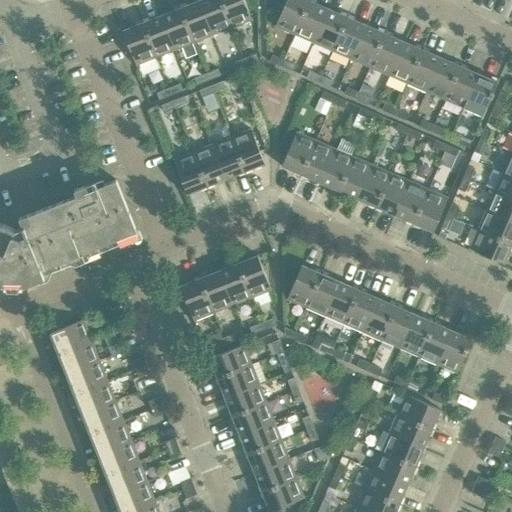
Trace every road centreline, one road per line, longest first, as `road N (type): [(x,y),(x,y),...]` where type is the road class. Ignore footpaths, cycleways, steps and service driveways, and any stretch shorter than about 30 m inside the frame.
road 1 (residential): [(134,261),(228,511)]
road 2 (residential): [(170,247),(75,0)]
road 3 (unclassified): [(511,312),(273,206)]
road 4 (residential): [(437,511),(511,342)]
road 5 (residential): [(16,308),(134,261)]
